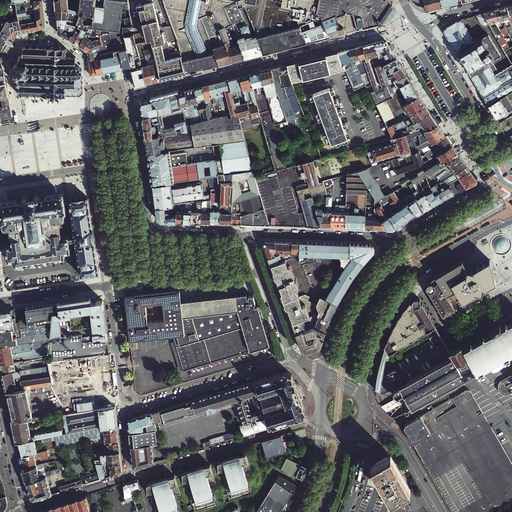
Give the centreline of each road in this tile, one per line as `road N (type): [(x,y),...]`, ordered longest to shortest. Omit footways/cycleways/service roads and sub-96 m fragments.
road 1 (residential): [(411,15),(128,98),(140,159)]
road 2 (residential): [(0,300),(108,285),(123,411)]
road 3 (residential): [(319,416),(128,476)]
road 4 (residential): [(247,234),(150,231),(140,159)]
road 5 (residential): [(123,411),(280,363)]
road 6 (residential): [(511,168),(424,29)]
road 7 (primary): [(363,397),(384,316),(434,260)]
road 8 (residential): [(393,432),(398,420),(469,381),(511,418)]
road 9 (residential): [(247,234),(375,237),(391,247)]
road 10 (primary): [(391,247),(346,304),(322,372)]
road 11 (residential): [(140,159),(0,181)]
road 12 (residential): [(288,348),(247,234)]
